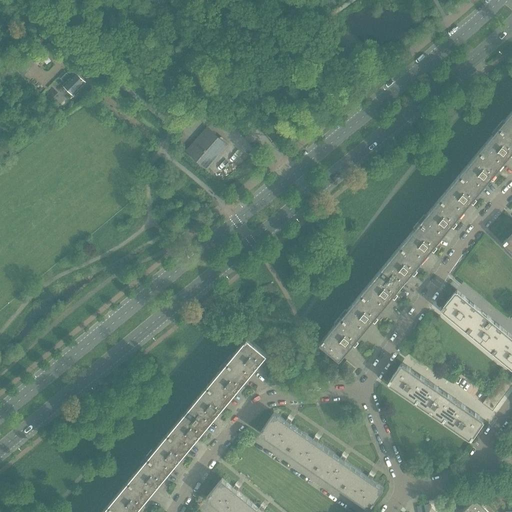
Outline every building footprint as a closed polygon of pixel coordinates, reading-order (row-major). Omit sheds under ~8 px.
[(60,53),(48,43),(43,49),(54,60),(60,53)] [(21,59),(13,68),(22,76),(30,67),(21,59)] [(73,94),(85,82),(76,72),(71,77),(66,73),(61,78),(65,83),(63,84),(73,94)] [(511,110),(500,126),(511,135),(511,110)] [(511,135),(500,126),(480,149),(500,166),(509,155),(511,157),(511,156),(511,135)] [(208,169),(228,146),(207,127),(187,150),(208,169)] [(492,175),(500,166),(480,149),(460,174),(480,190),(489,178),(492,180),(495,177),(492,175)] [(473,199),(480,190),(460,174),(441,197),(460,214),(470,202),(472,204),(475,201),(473,199)] [(453,222),(460,214),(441,197),(421,221),(441,237),(450,226),(452,228),(455,224),(453,222)] [(433,246),(441,237),(421,221),(402,243),(422,260),(430,250),(433,252),(436,248),(433,246)] [(414,270),(422,260),(402,243),(381,269),(401,285),(411,273),(413,275),(416,272),(414,270)] [(394,294),(401,285),(381,269),(362,292),(381,309),(391,297),(393,299),(396,295),(394,294)] [(482,312),(456,290),(442,308),(452,317),(452,318),(456,321),(457,320),(468,329),(482,312)] [(374,317),(381,309),(362,292),(341,316),(361,333),(371,321),(373,323),(376,319),(374,317)] [(508,333),(482,312),(468,329),(478,338),(477,339),(481,342),(482,341),(493,350),(508,333)] [(354,341),(361,333),(341,316),(322,340),(342,356),(351,344),(354,346),(357,343),(354,341)] [(511,336),(508,333),(493,350),(503,359),(503,360),(507,363),(508,363),(511,366),(511,336)] [(260,362),(267,353),(247,337),(227,360),(247,377),(257,366),(259,368),(262,364),(260,362)] [(240,386),(247,377),(227,360),(208,384),(228,401),(237,389),(239,391),(242,388),(240,386)] [(356,368),(346,360),(346,361),(341,367),(350,375),(350,374),(355,368),(355,369),(356,368)] [(429,382),(401,363),(388,382),(400,390),(399,391),(404,394),(404,393),(416,401),(429,382)] [(511,384),(511,380),(504,374),(500,379),(510,387),(511,384)] [(510,387),(500,379),(496,384),(507,392),(510,387)] [(456,401),(429,382),(416,401),(427,408),(427,409),(431,412),(432,412),(444,420),(456,401)] [(220,409),(228,401),(208,384),(188,408),(208,425),(217,413),(220,415),(223,411),(220,409)] [(507,392),(496,384),(493,389),(503,396),(507,392)] [(503,396),(493,389),(489,393),(500,401),(503,396)] [(500,401),(489,393),(486,398),(496,406),(500,401)] [(496,406),(486,398),(482,403),(492,411),(496,406)] [(471,438),(483,420),(456,401),(444,420),(454,427),(454,428),(458,431),(459,430),(471,438)] [(201,433),(208,425),(188,408),(168,432),(188,448),(198,437),(200,439),(203,435),(201,433)] [(302,431),(290,424),(290,423),(291,422),(287,419),(286,421),(274,412),(260,433),(262,431),(289,449),(302,431)] [(329,450),(318,442),(317,442),(318,440),(314,437),(313,439),(302,431),(289,449),(316,468),(329,450)] [(181,457),(188,448),(168,432),(148,456),(168,472),(178,460),(180,462),(182,460),(183,459),(181,457)] [(356,469),(345,461),(344,461),(346,459),(342,456),(340,458),(329,450),(316,468),(343,487),(353,472),(356,469)] [(161,481),(168,472),(148,456),(129,480),(148,496),(158,484),(160,486),(163,483),(161,481)] [(383,488),(372,480),(371,479),(373,478),(369,475),(367,477),(356,469),(353,472),(343,487),(370,505),(369,508),(383,488)] [(238,511),(248,500),(237,491),(237,490),(238,489),(235,486),(233,487),(222,478),(206,497),(207,498),(209,496),(228,511),(238,511)] [(141,504),(148,496),(129,480),(109,503),(119,511),(135,511),(138,508),(141,510),(144,506),(141,504)] [(511,511),(505,511),(485,511),(482,509),(484,507),(475,498),(461,511),(511,511)] [(263,511),(264,510),(260,507),(259,508),(248,500),(238,511),(263,511)] [(119,511),(109,503),(101,511),(119,511)]
